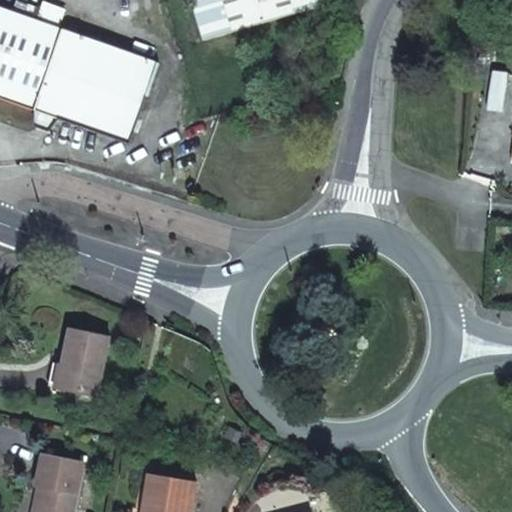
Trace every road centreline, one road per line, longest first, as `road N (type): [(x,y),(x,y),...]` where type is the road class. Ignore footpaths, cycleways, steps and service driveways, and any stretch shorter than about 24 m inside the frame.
road 1 (residential): [(0,221),(243,311)]
road 2 (residential): [(360,235),(371,95),(383,29),(400,0)]
road 3 (residential): [(243,311),(249,374),(292,421),(323,432),(386,424)]
road 4 (residential): [(360,235),(329,234),(285,251),(254,283),(243,311)]
road 5 (residential): [(442,343),(430,286),(412,262),(360,235)]
